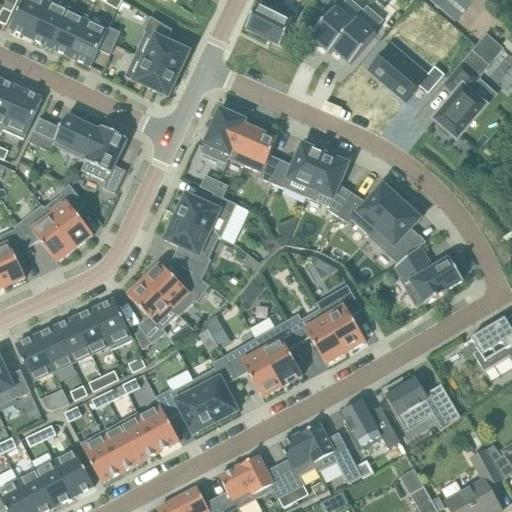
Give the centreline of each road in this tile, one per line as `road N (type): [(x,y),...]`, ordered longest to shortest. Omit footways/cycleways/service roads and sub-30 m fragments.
road 1 (residential): [(102,511),(497,292),(435,200),(380,157),(204,70)]
road 2 (residential): [(171,135),(110,265),(0,320)]
road 3 (residential): [(171,135),(0,56)]
